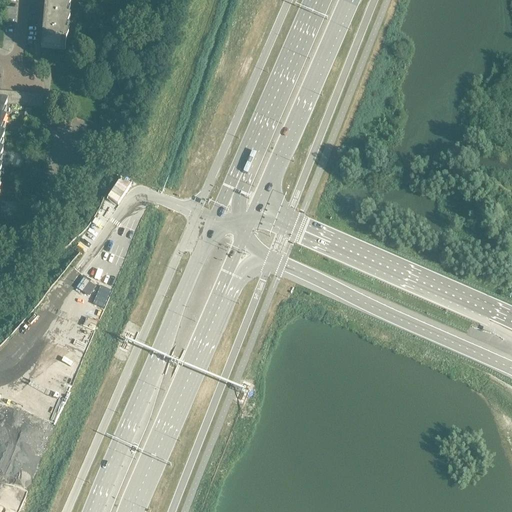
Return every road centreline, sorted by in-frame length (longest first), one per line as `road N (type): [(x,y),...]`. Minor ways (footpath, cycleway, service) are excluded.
road 1 (primary): [(213,219),(91,511)]
road 2 (motorway): [(260,254),(511,376)]
road 3 (motorway): [(511,320),(257,210)]
road 4 (primary): [(125,511),(227,272)]
road 5 (secondary): [(312,0),(213,219)]
road 6 (secondary): [(257,210),(349,0)]
